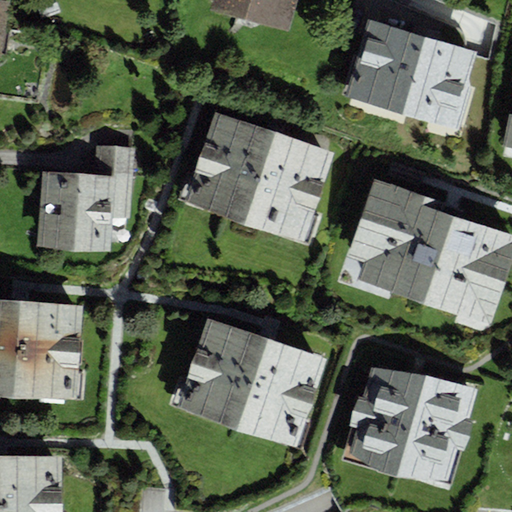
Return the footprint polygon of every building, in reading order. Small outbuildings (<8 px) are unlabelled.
[(9,0),(8,0),(0,0),(0,55),(1,56),(9,0)] [(32,0),(40,19),(59,12),(54,0),(32,0)] [(211,0),(210,8),(288,30),(296,0),(211,0)] [(477,51),(367,18),(344,96),(458,130),(471,87),(467,86),(477,51)] [(333,151),(215,112),(185,202),(302,242),(333,151)] [(511,114),(509,114),(502,147),(511,149),(511,114)] [(94,173),(41,170),(36,246),(109,251),(111,217),(130,218),(134,147),(95,145),(94,173)] [(446,203),(373,178),(346,256),(362,262),(356,280),(490,326),(511,262),(511,234),(443,210),(446,203)] [(0,299),(0,392),(77,398),(83,305),(0,299)] [(207,317),(176,405),(295,447),(326,359),(207,317)] [(426,375),(371,366),(363,395),(358,394),(349,425),(353,426),(346,451),(394,475),(447,483),(458,450),(463,450),(472,419),(470,418),(478,388),(426,375)] [(0,455),(0,511),(60,511),(60,455),(0,455)]
